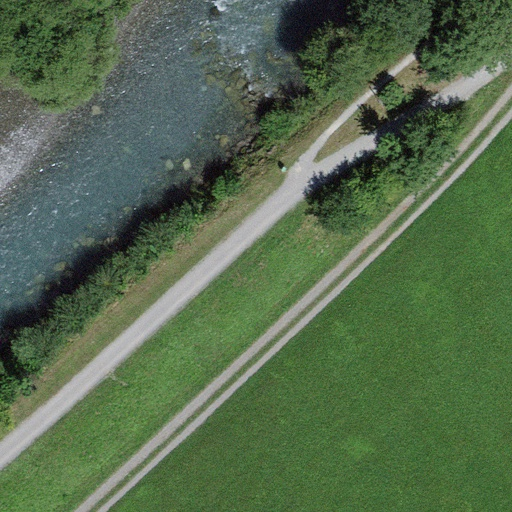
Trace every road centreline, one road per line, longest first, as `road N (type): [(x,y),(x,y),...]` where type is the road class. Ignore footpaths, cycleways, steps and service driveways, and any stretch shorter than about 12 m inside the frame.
road 1 (track): [(511,55),(307,180),(0,452)]
road 2 (track): [(88,511),(426,193),(511,98)]
